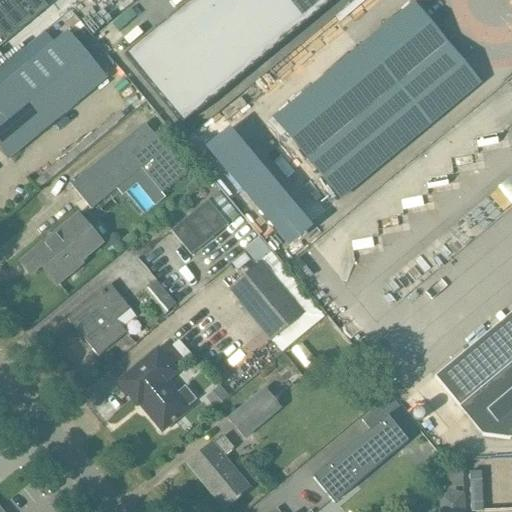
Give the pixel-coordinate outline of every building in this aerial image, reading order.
[(0,0),(0,46),(47,8),(40,0),(0,0)] [(195,0),(125,58),(182,127),(336,0),(195,0)] [(412,5),(273,120),(339,200),(478,85),(412,5)] [(0,146),(10,158),(106,79),(67,32),(54,43),(44,32),(0,69),(0,146)] [(144,123),(70,185),(91,211),(116,190),(142,169),(162,194),(186,174),(144,123)] [(239,216),(218,191),(171,230),(191,255),(239,216)] [(77,215),(21,262),(30,274),(40,266),(56,285),(82,264),(80,262),(101,244),(77,215)] [(324,317),(271,253),(229,288),(282,353),(324,317)] [(176,305),(155,281),(144,290),(165,315),(176,305)] [(130,309),(109,284),(67,319),(98,356),(126,333),(116,321),(130,309)] [(511,312),(510,314),(511,316),(511,361),(458,407),(483,436),(510,439),(511,437),(511,312)] [(314,360),(301,344),(292,351),(305,368),(314,360)] [(163,429),(187,408),(164,381),(175,372),(157,351),(120,383),(137,404),(139,402),(163,429)] [(280,408),(264,389),(228,419),(244,438),(280,408)] [(406,442),(377,408),(360,422),(369,432),(313,478),(333,502),(406,442)] [(234,448),(224,436),(214,444),(214,443),(188,464),(224,509),(249,488),(223,457),(234,448)] [(463,511),(462,472),(463,472),(462,466),(445,467),(446,493),(439,494),(439,511),(463,511)]
